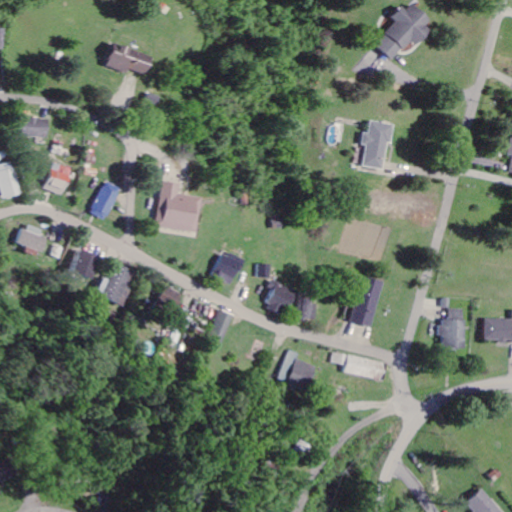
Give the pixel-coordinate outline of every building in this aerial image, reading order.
[(431,31),(426,26),(432,20),(411,1),(394,19),(398,22),(377,45),(394,60),(412,40),(418,46),(431,31)] [(127,73),(128,69),(147,74),(152,55),(112,44),(106,67),(127,73)] [(49,119),(23,118),(23,136),(48,137),(49,119)] [(387,170),(393,124),(372,121),(370,133),(364,132),(362,144),(367,145),(363,167),(387,170)] [(0,164),(0,179),(4,199),(22,195),(16,161),(0,164)] [(64,196),(74,169),(55,163),(46,190),(64,196)] [(93,214),(109,221),(122,189),(106,182),(93,214)] [(197,232),(202,197),(179,194),(180,184),(163,182),(156,227),(197,232)] [(49,238),(41,235),(43,230),(27,224),(19,244),(44,253),(49,238)] [(93,279),(100,255),(81,249),(74,273),(93,279)] [(233,285),(245,260),(224,251),(213,277),(233,285)] [(105,278),(97,295),(121,306),(137,273),(119,264),(111,281),(105,278)] [(260,277),(272,278),(272,265),(260,264),(260,277)] [(374,327),(386,282),(366,277),(353,322),(374,327)] [(268,308),(287,316),(297,289),(273,281),(270,288),(274,290),(268,308)] [(184,296),(167,286),(159,299),(176,309),(184,296)] [(320,304),(313,304),(313,296),(303,296),(302,319),(319,320),(320,304)] [(445,349),(467,349),(467,309),(451,309),(451,323),(441,323),(441,336),(445,336),(445,349)] [(209,336),(222,343),(235,316),(222,310),(209,336)] [(511,319),(487,319),(486,341),(511,341),(511,319)] [(299,359),(301,354),(292,350),(281,380),(311,392),(320,367),(299,359)] [(385,382),(389,363),(336,352),(334,363),(348,366),(346,374),(385,382)] [(500,511),(484,489),(466,503),(473,511),(500,511)]
